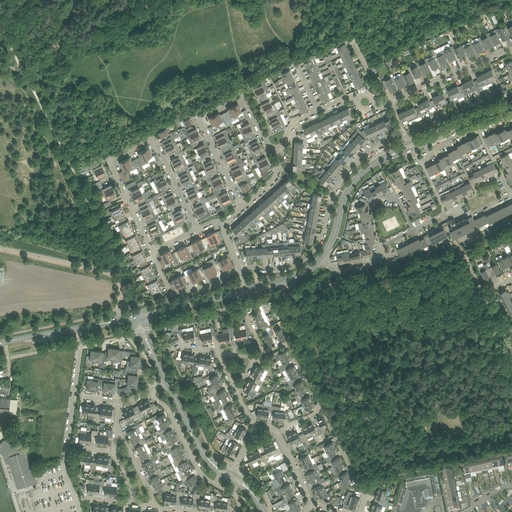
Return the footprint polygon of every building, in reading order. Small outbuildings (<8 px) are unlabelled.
[(511,35),(511,25),(507,28),(506,25),(503,26),(505,29),(507,32),(509,31),(511,36),(511,35)] [(509,37),(507,32),(505,29),(503,26),(495,30),(496,33),(498,36),(500,35),(503,40),(509,37)] [(500,41),(498,36),(496,33),(490,36),(489,33),(486,34),(488,37),(489,40),(490,40),(492,39),(494,44),(501,41),(500,41)] [(492,45),(490,40),(489,40),(488,37),(482,40),(480,37),(478,38),(479,41),(481,44),(483,43),(486,48),(492,45)] [(472,41),(469,42),(471,45),(472,48),(475,47),(477,52),(480,51),(483,49),(481,44),(479,41),(473,44),(472,41)] [(337,47),(340,52),(347,48),(345,43),(337,47)] [(465,54),(464,52),(460,46),(454,49),(453,45),(450,47),(452,50),(454,53),(456,52),(458,57),(465,54)] [(475,53),(472,48),(471,45),(464,48),(463,45),(461,46),(460,46),(464,52),(466,51),(468,56),(472,55),(475,53)] [(456,58),(454,53),(452,50),(450,47),(444,50),(444,49),(441,50),(445,57),(447,56),(450,61),(456,58)] [(350,53),(347,48),(340,52),(342,57),(350,53)] [(447,61),(445,57),(441,50),(435,53),(436,54),(433,55),(435,58),(436,61),(439,60),(441,65),(447,62),(447,61)] [(352,58),(350,53),(342,57),(344,62),(352,58)] [(306,67),(314,64),(317,62),(314,55),(307,59),(308,60),(304,62),(306,67)] [(354,63),(352,58),(344,62),(341,63),(344,68),(347,66),(354,63)] [(439,66),(436,61),(435,58),(428,61),(427,58),(425,59),(426,62),(428,65),(430,64),(432,69),(439,66)] [(511,66),(511,60),(507,62),(506,60),(503,61),(504,63),(506,63),(507,66),(503,68),(504,70),(508,68),(511,66)] [(430,70),(428,65),(426,62),(420,65),(418,62),(416,63),(417,66),(419,69),(422,68),(424,73),(430,70)] [(316,69),(319,68),(317,63),(314,64),(306,67),(309,72),(316,69)] [(356,68),(354,63),(347,66),(349,71),(356,68)] [(292,74),(290,69),(288,70),(287,66),(280,69),(281,71),(279,72),(282,78),(284,77),(284,78),(292,74)] [(422,74),(419,69),(417,66),(411,69),(410,66),(407,67),(410,72),(411,73),(413,72),(415,77),(422,74)] [(319,74),(321,72),(319,68),(316,69),(309,72),(311,77),(319,74)] [(359,73),(356,68),(349,71),(346,73),(348,78),(351,76),(359,73)] [(492,69),(487,72),(490,79),(491,79),(495,77),(492,69)] [(414,81),(411,73),(410,72),(404,75),(402,72),(400,73),(401,76),(403,80),(405,79),(408,84),(414,81)] [(492,82),(491,79),(490,79),(487,72),(482,74),(487,85),(492,82)] [(361,78),(359,73),(351,76),(353,81),(361,78)] [(405,85),(403,80),(401,76),(400,73),(391,77),(393,80),(394,84),(397,83),(399,88),(405,85)] [(287,83),(294,79),(292,74),(284,78),(284,77),(282,78),(281,78),(282,80),(285,79),(287,83)] [(321,79),(319,74),(311,77),(313,82),(321,79)] [(479,76),(477,77),(480,84),(478,85),(479,88),(481,92),(484,98),(486,101),(487,100),(493,98),(491,94),(487,97),(487,96),(484,90),(482,86),(487,85),(482,74),(481,75),(481,74),(479,74),(479,75),(479,76)] [(325,77),(321,79),(313,82),(316,87),(327,82),(325,77)] [(397,89),(394,84),(393,80),(391,77),(382,81),(386,88),(388,87),(391,92),(397,89)] [(256,93),(267,87),(268,87),(265,83),(267,82),(266,78),(257,82),(259,85),(254,88),(256,93)] [(363,83),(361,78),(353,81),(356,86),(363,83)] [(469,80),(467,81),(471,89),(472,92),(477,89),(477,90),(481,100),(482,99),(484,102),(486,101),(484,98),(481,92),(479,88),(477,89),(474,81),(472,79),(471,78),(469,79),(469,80)] [(297,84),(294,79),(287,83),(289,87),(289,88),(297,84)] [(318,92),(329,87),(332,85),(329,81),(327,82),(316,87),(318,92)] [(463,86),(461,87),(464,92),(465,91),(468,93),(472,92),(471,89),(467,81),(466,81),(464,81),(464,82),(462,83),(463,86)] [(299,89),(297,84),(289,88),(289,87),(286,88),(286,90),(285,90),(287,94),(291,92),(299,89)] [(465,95),(461,87),(459,88),(458,86),(457,86),(456,85),(454,86),(454,87),(453,88),(456,96),(458,99),(465,95)] [(268,97),(266,94),(269,92),(267,87),(256,93),(259,97),(264,95),(265,98),(268,97)] [(331,92),(329,87),(318,92),(320,97),(328,93),(331,92)] [(456,96),(453,88),(452,88),(451,88),(450,88),(449,90),(448,90),(451,98),(453,97),(455,100),(458,99),(456,96)] [(301,94),(299,89),(291,92),(293,96),(293,97),(294,97),(301,94)] [(330,98),(328,93),(320,97),(323,102),(330,98)] [(443,93),(438,95),(442,102),(443,106),(447,104),(446,100),(447,100),(443,93)] [(303,99),(301,94),(294,97),(293,97),(290,98),(291,100),(294,98),(296,102),(303,99)] [(442,102),(438,95),(433,97),(436,105),(439,104),(441,107),(443,106),(442,102)] [(272,105),(268,97),(265,98),(267,101),(262,104),(264,108),(272,105)] [(306,104),(303,99),(296,102),(298,106),(298,107),(306,104)] [(429,108),(432,107),(431,104),(428,99),(423,102),(428,112),(430,111),(429,108)] [(428,112),(423,102),(418,104),(421,109),(420,110),(419,109),(419,111),(419,112),(421,116),(428,112)] [(278,111),(275,103),(272,105),(264,108),(266,113),(271,111),(273,114),(275,113),(278,111)] [(238,104),(233,106),(236,114),(242,112),(238,104)] [(308,109),(306,104),(298,107),(298,106),(295,108),(296,110),(299,108),(301,112),(308,109)] [(233,106),(227,109),(231,117),(230,117),(232,121),(238,118),(236,114),(233,106)] [(419,112),(417,113),(414,106),(409,109),(412,116),(413,116),(415,119),(421,116),(419,112)] [(348,108),(343,110),(347,118),(346,118),(347,121),(349,120),(348,117),(352,115),(348,108)] [(408,118),(410,121),(415,119),(413,116),(412,116),(409,109),(404,111),(407,119),(408,118)] [(272,124),(282,119),(280,115),(282,114),(280,110),(279,111),(273,114),(274,117),(269,119),(272,124)] [(347,118),(343,110),(338,113),(342,120),(346,118),(347,118)] [(404,111),(399,113),(402,121),(406,119),(408,122),(410,121),(408,118),(407,119),(404,111)] [(217,123),(219,126),(225,123),(227,126),(230,124),(227,119),(224,120),(223,121),(219,113),(214,116),(217,123)] [(338,113),(334,115),(337,122),(336,123),(338,126),(339,125),(338,122),(342,120),(338,113)] [(332,125),(336,123),(337,122),(334,115),(329,117),(332,125)] [(193,122),(190,116),(183,120),(185,126),(193,122)] [(217,123),(214,116),(208,118),(212,126),(217,123)] [(332,125),(329,117),(324,120),(327,127),(326,128),(328,131),(330,130),(328,127),(332,125)] [(393,125),(390,118),(385,120),(388,128),(393,125)] [(286,127),(284,123),(282,119),(272,124),(274,129),(277,128),(278,131),(286,127)] [(327,127),(324,120),(319,122),(324,132),(328,131),(326,128),(327,127)] [(388,128),(385,120),(380,122),(383,130),(388,128)] [(244,125),(242,122),(240,123),(241,127),(239,128),(241,133),(251,128),(249,123),(244,125)] [(324,133),(324,132),(319,122),(314,124),(318,132),(317,132),(318,135),(320,134),(320,135),(324,133)] [(378,132),(375,125),(374,122),(369,125),(370,127),(374,135),(378,132)] [(383,130),(380,122),(375,125),(378,132),(383,130)] [(318,132),(314,124),(309,126),(313,134),(317,132),(318,132)] [(304,138),(306,140),(314,136),(313,134),(309,126),(304,129),(305,132),(300,134),(302,136),(302,137),(304,138)] [(158,132),(161,138),(169,134),(168,133),(171,132),(168,127),(158,132)] [(199,133),(196,128),(193,130),(191,127),(186,129),(183,131),(185,134),(187,138),(188,138),(191,137),(199,133)] [(374,135),(370,127),(365,129),(368,137),(374,135)] [(249,135),(254,132),(251,128),(241,133),(245,141),(251,139),(249,135)] [(365,139),(364,138),(366,136),(359,128),(356,129),(357,131),(360,133),(355,138),(362,144),(365,139)] [(500,129),(505,139),(510,137),(506,130),(506,129),(504,129),(503,128),(500,129)] [(505,139),(500,129),(497,131),(498,133),(496,133),(500,141),(505,139)] [(219,143),(229,138),(225,130),(220,133),(221,136),(216,138),(219,143)] [(500,141),(496,133),(496,134),(495,132),(493,133),(493,131),(490,133),(494,142),(496,145),(500,142),(500,141)] [(201,138),(199,133),(191,137),(188,138),(190,143),(192,146),(195,145),(198,143),(196,140),(201,138)] [(494,142),(490,133),(486,134),(487,136),(483,138),(489,148),(496,145),(494,142)] [(471,137),(476,146),(483,143),(479,135),(475,137),(474,135),(471,137)] [(476,146),(471,137),(468,138),(469,140),(467,141),(471,149),(476,146)] [(233,146),(229,138),(219,143),(221,148),(226,145),(227,149),(233,146)] [(358,148),(362,144),(355,138),(353,141),(352,142),(358,148)] [(252,142),(251,139),(244,142),(246,145),(247,145),(249,149),(252,148),(260,145),(257,140),(252,142)] [(355,152),(358,148),(352,142),(353,141),(350,139),(349,141),(351,143),(348,146),(355,152)] [(166,149),(176,144),(175,141),(174,140),(172,141),(172,140),(164,144),(166,149)] [(471,149),(467,141),(465,141),(465,140),(462,141),(466,151),(468,153),(472,151),(471,149)] [(458,147),(462,154),(466,151),(462,141),(458,143),(459,145),(457,145),(458,147)] [(177,143),(176,144),(166,149),(168,154),(173,151),(175,154),(182,151),(181,148),(180,148),(177,143)] [(199,146),(198,143),(195,145),(199,153),(206,149),(204,144),(199,146)] [(355,152),(348,146),(346,144),(343,147),(345,150),(351,156),(355,152)] [(234,155),(237,154),(235,149),(236,149),(234,145),(233,146),(227,149),(229,152),(224,154),(226,159),(234,155)] [(262,149),(260,145),(252,148),(249,149),(254,158),(256,157),(259,155),(257,152),(262,149)] [(458,147),(457,148),(456,146),(453,148),(458,158),(462,155),(462,154),(458,147)] [(348,160),(351,156),(345,150),(343,147),(342,149),(344,151),(341,155),(348,160)] [(149,148),(143,151),(147,159),(147,158),(153,156),(149,148)] [(458,158),(453,148),(450,149),(450,151),(449,152),(449,153),(453,160),(458,158)] [(209,154),(206,149),(199,153),(196,154),(199,162),(203,160),(205,159),(204,156),(209,154)] [(149,162),(149,161),(147,158),(147,159),(143,151),(138,153),(140,157),(136,159),(141,169),(142,171),(145,170),(144,168),(142,165),(149,162)] [(174,165),(185,159),(183,155),(184,154),(182,151),(175,154),(176,157),(172,160),(174,165)] [(348,160),(341,155),(339,152),(336,156),(338,158),(338,159),(344,164),(348,160)] [(444,154),(449,164),(454,162),(453,160),(449,153),(448,154),(447,153),(444,154)] [(501,163),(511,158),(509,153),(505,155),(501,157),(502,160),(500,161),(501,163)] [(239,158),(237,154),(234,155),(226,159),(229,164),(234,161),(235,164),(238,163),(242,161),(241,158),(239,158)] [(441,160),(444,166),(449,164),(444,154),(441,156),(442,157),(440,158),(440,160),(441,160)] [(261,159),(259,155),(256,157),(254,158),(252,158),(254,162),(255,162),(257,167),(258,166),(268,161),(265,157),(261,159)] [(340,168),(344,164),(338,159),(338,158),(336,156),(334,157),(337,159),(334,163),(340,168)] [(141,169),(136,159),(132,161),(130,157),(125,160),(130,170),(130,171),(137,168),(138,170),(141,169)] [(506,167),(511,163),(511,159),(511,158),(501,163),(502,165),(504,164),(506,167)] [(187,164),(185,159),(174,165),(176,169),(181,167),(183,170),(188,167),(186,164),(187,164)] [(207,162),(205,159),(203,160),(204,164),(203,164),(203,165),(204,168),(205,169),(214,165),(212,160),(207,162)] [(441,160),(440,160),(439,161),(438,159),(435,161),(440,170),(445,168),(444,166),(441,160)] [(130,170),(125,160),(119,163),(123,170),(124,170),(125,173),(130,170)] [(244,170),(245,169),(243,166),(246,164),(244,160),(242,161),(238,163),(235,164),(237,167),(232,170),(234,175),(244,170)] [(104,170),(101,164),(98,166),(95,161),(84,167),(87,171),(91,169),(93,175),(96,173),(104,170)] [(270,166),(268,161),(258,166),(261,173),(263,179),(269,173),(267,168),(270,166)] [(431,165),(435,173),(440,170),(435,161),(432,162),(433,164),(431,165)] [(337,172),(340,168),(334,163),(331,166),(331,167),(337,172)] [(497,171),(493,163),(488,165),(493,175),(494,174),(493,172),(497,171)] [(333,176),(337,172),(331,167),(331,166),(329,164),(327,166),(330,168),(327,171),(333,176)] [(430,175),(435,173),(431,165),(429,166),(428,164),(425,166),(430,175)] [(210,176),(213,175),(211,172),(216,169),(214,165),(206,168),(205,169),(204,170),(206,174),(203,176),(204,179),(207,178),(210,176)] [(493,175),(488,165),(483,168),(487,175),(490,174),(491,176),(493,175)] [(182,180),(192,175),(188,167),(183,170),(184,173),(179,176),(182,180)] [(394,177),(402,173),(398,167),(394,169),(395,170),(389,173),(390,175),(392,174),(394,177)] [(487,175),(483,168),(478,170),(483,180),(485,179),(484,177),(487,175)] [(107,175),(104,170),(96,173),(99,179),(107,175)] [(248,174),(246,175),(244,170),(234,175),(236,179),(241,177),(243,180),(247,178),(249,177),(248,174)] [(483,180),(478,170),(473,172),(477,180),(480,179),(481,181),(483,180)] [(330,181),(333,176),(327,171),(324,174),(323,175),(330,181)] [(159,185),(166,181),(164,176),(162,177),(159,172),(153,175),(155,180),(153,181),(156,186),(159,185)] [(326,185),(330,181),(323,175),(324,174),(322,172),(320,174),(317,177),(326,185)] [(477,180),(473,172),(468,175),(473,185),(475,184),(474,182),(477,180)] [(394,183),(404,178),(402,173),(394,177),(395,180),(393,181),(394,183)] [(193,185),(196,183),(192,175),(182,180),(182,181),(181,182),(183,185),(184,184),(184,185),(189,183),(190,186),(193,185)] [(214,178),(213,175),(210,176),(207,178),(209,181),(210,181),(212,185),(222,181),(219,176),(214,178)] [(250,180),(254,178),(256,178),(254,175),(253,176),(249,177),(247,178),(243,180),(245,183),(240,186),(242,191),(253,186),(250,180)] [(406,183),(404,178),(394,183),(395,185),(397,184),(398,187),(406,183)] [(292,192),(297,187),(289,179),(285,182),(291,188),(290,189),(292,192)] [(169,186),(166,181),(156,186),(158,191),(161,190),(169,186)] [(224,185),(222,181),(212,185),(214,190),(212,191),(214,194),(218,192),(221,191),(219,188),(224,185)] [(291,188),(285,182),(281,186),(286,192),(286,193),(288,195),(290,194),(287,191),(290,189),(291,188)] [(390,192),(385,182),(380,185),(384,192),(387,191),(388,193),(390,192)] [(411,186),(409,182),(406,183),(398,187),(399,188),(401,187),(403,191),(411,186)] [(464,182),(459,184),(459,185),(464,195),(467,193),(468,195),(470,194),(465,185),(464,182)] [(474,190),(470,182),(465,185),(470,194),(472,194),(471,192),(474,190)] [(189,196),(197,193),(197,192),(200,191),(196,183),(190,186),(192,189),(187,191),(189,196)] [(114,190),(111,184),(102,189),(102,191),(103,195),(114,190)] [(384,192),(380,185),(375,187),(380,197),(382,196),(381,194),(384,192)] [(455,189),(460,199),(462,198),(461,196),(464,195),(459,185),(454,187),(455,189)] [(286,192),(281,186),(277,189),(282,196),(283,196),(286,193),(286,192)] [(403,196),(413,191),(411,186),(403,191),(404,194),(402,195),(403,196)] [(134,197),(142,193),(139,187),(131,191),(134,197)] [(371,189),(370,187),(363,190),(365,195),(362,196),(367,198),(372,196),(373,198),(375,197),(371,189)] [(380,197),(375,187),(371,189),(375,197),(378,196),(379,198),(380,197)] [(282,196),(277,189),(273,193),(278,199),(278,200),(280,202),(281,201),(282,202),(285,199),(283,196),(282,196)] [(455,189),(450,192),(454,200),(457,198),(458,200),(460,199),(455,189)] [(116,195),(114,190),(103,195),(105,198),(107,200),(116,195)] [(145,191),(142,193),(134,197),(137,202),(144,198),(146,203),(149,201),(152,200),(151,197),(148,198),(145,191)] [(222,194),(221,191),(218,192),(214,194),(216,197),(219,201),(229,196),(227,192),(222,194)] [(408,200),(416,196),(413,191),(403,196),(404,198),(406,197),(408,200)] [(454,200),(450,192),(446,194),(451,204),(452,203),(451,201),(454,200)] [(201,200),(197,193),(189,196),(192,201),(196,199),(198,202),(201,200)] [(278,200),(278,199),(273,193),(269,197),(274,203),(277,206),(280,203),(282,205),(284,204),(282,202),(281,201),(280,202),(278,200)] [(164,194),(161,196),(165,204),(175,199),(173,194),(165,198),(164,194)] [(451,204),(446,194),(441,197),(445,205),(448,203),(449,205),(451,204)] [(232,201),(229,196),(219,201),(223,209),(228,207),(227,203),(232,201)] [(418,201),(416,196),(408,200),(409,203),(407,204),(408,206),(416,202),(418,201)] [(274,203),(269,197),(265,200),(270,207),(272,210),(273,208),(271,206),(274,203)] [(319,205),(320,200),(312,198),(312,197),(309,197),(309,199),(312,199),(311,204),(319,205)] [(207,207),(205,202),(208,201),(206,198),(201,200),(198,202),(200,205),(195,207),(197,212),(207,207)] [(177,203),(175,199),(165,204),(167,208),(170,207),(171,210),(174,209),(173,206),(177,203)] [(270,207),(265,200),(261,204),(269,213),(272,210),(270,207)] [(153,209),(151,205),(149,201),(146,203),(144,204),(145,207),(141,210),(140,210),(143,214),(150,211),(153,209)] [(409,212),(418,207),(416,202),(408,206),(410,209),(408,210),(409,212)] [(121,208),(120,206),(119,207),(118,204),(111,207),(112,210),(110,211),(112,216),(123,210),(122,208),(121,208)] [(269,213),(261,204),(257,208),(262,214),(261,214),(264,217),(265,216),(266,216),(269,213)] [(356,205),(357,210),(358,212),(360,212),(369,210),(368,208),(366,208),(365,205),(361,206),(361,204),(356,205)] [(509,213),(505,206),(504,207),(503,205),(500,207),(504,216),(509,213)] [(206,218),(211,215),(207,207),(197,212),(197,213),(198,217),(199,216),(199,217),(204,214),(206,218)] [(317,216),(318,210),(310,209),(310,208),(307,207),(307,209),(310,210),(309,214),(317,216)] [(413,216),(421,212),(418,207),(409,212),(409,214),(411,213),(413,216)] [(504,216),(500,207),(497,208),(497,210),(496,211),(499,218),(504,216)] [(262,214),(257,208),(253,211),(258,217),(261,214),(262,214)] [(155,214),(154,211),(153,209),(150,211),(143,214),(145,219),(150,217),(151,220),(154,219),(158,217),(159,216),(157,213),(155,214)] [(181,210),(180,210),(176,212),(174,209),(171,210),(168,212),(169,215),(170,215),(173,219),(183,215),(182,214),(183,213),(181,210)] [(124,213),(123,210),(112,216),(115,220),(116,220),(117,222),(126,218),(124,216),(124,213)] [(499,218),(496,211),(494,212),(493,210),(490,212),(495,221),(499,218)] [(262,221),(258,217),(253,211),(249,215),(254,221),(253,222),(256,224),(257,223),(258,224),(262,221)] [(495,221),(490,212),(487,213),(488,215),(486,215),(489,221),(490,223),(495,221)] [(484,224),(489,221),(486,215),(485,214),(483,215),(483,213),(480,215),(484,224)] [(184,215),(183,215),(173,219),(175,224),(173,225),(175,228),(182,225),(180,222),(185,219),(186,218),(184,215)] [(254,221),(249,215),(245,218),(250,225),(253,228),(257,225),(258,227),(259,225),(257,223),(256,224),(253,222),(254,221)] [(484,224),(480,215),(477,216),(477,218),(475,219),(478,225),(479,226),(484,224)] [(459,234),(474,227),(478,225),(475,219),(474,220),(472,216),(457,224),(456,225),(453,220),(450,222),(451,222),(453,226),(450,228),(451,230),(454,237),(455,237),(459,234)] [(131,225),(130,222),(129,223),(128,220),(127,221),(126,218),(117,222),(118,224),(120,223),(120,224),(118,225),(120,230),(131,225)] [(250,225),(245,218),(241,222),(246,228),(245,229),(248,231),(249,230),(247,227),(250,225)] [(315,227),(316,221),(308,220),(308,219),(305,218),(305,220),(308,221),(307,225),(315,227)] [(161,225),(158,221),(156,222),(154,219),(151,220),(153,223),(148,225),(150,230),(161,225)] [(374,225),(374,223),(372,224),(371,220),(362,222),(359,223),(360,228),(374,225)] [(246,228),(241,222),(237,226),(242,232),(243,231),(245,229),(246,228)] [(134,233),(133,230),(132,228),(132,227),(131,225),(120,230),(123,235),(126,233),(127,236),(134,233)] [(165,233),(164,230),(163,230),(161,225),(150,230),(153,235),(155,234),(158,233),(159,236),(162,235),(165,233)] [(365,233),(373,231),(373,227),(375,227),(374,225),(360,228),(361,233),(365,233)] [(242,232),(237,226),(232,229),(238,235),(240,233),(242,235),(239,237),(239,238),(240,237),(242,242),(249,239),(244,234),(245,234),(243,231),(242,232)] [(421,239),(420,240),(423,246),(422,246),(423,247),(433,242),(438,240),(439,243),(444,241),(442,238),(448,235),(443,226),(440,228),(441,229),(437,231),(436,229),(430,232),(431,234),(429,235),(428,236),(427,234),(421,237),(421,239)] [(313,237),(314,232),(306,230),(306,229),(303,229),(303,231),(306,231),(305,236),(313,237)] [(213,232),(211,233),(215,242),(220,240),(219,239),(222,237),(219,231),(216,232),(216,231),(214,232),(213,232)] [(127,239),(125,240),(128,245),(138,239),(137,237),(136,237),(135,235),(134,233),(127,236),(129,238),(127,239)] [(215,242),(211,233),(208,235),(206,236),(206,237),(204,238),(207,244),(210,243),(210,245),(215,242)] [(418,248),(422,246),(423,246),(420,240),(419,238),(417,239),(416,237),(413,239),(418,248)] [(207,244),(204,238),(201,239),(199,239),(196,240),(200,249),(205,247),(204,246),(207,244)] [(140,248),(139,245),(140,245),(139,242),(140,242),(138,239),(128,245),(130,249),(132,248),(133,251),(140,248)] [(413,239),(410,241),(411,242),(409,243),(413,250),(418,248),(413,239)] [(192,252),(195,250),(195,252),(200,249),(196,240),(193,242),(191,243),(192,244),(189,245),(192,252)] [(368,250),(371,250),(371,248),(375,247),(374,244),(376,243),(376,241),(367,243),(365,244),(366,251),(368,250)] [(408,253),(413,250),(409,243),(407,244),(407,242),(404,244),(408,253)] [(403,255),(408,253),(404,244),(400,245),(401,247),(398,249),(399,252),(401,251),(403,255)] [(192,252),(189,245),(186,246),(184,247),(184,246),(181,247),(185,257),(190,254),(190,253),(192,252)] [(306,247),(303,245),(294,245),(295,254),(296,254),(296,255),(299,254),(299,253),(301,253),(300,250),(306,250),(306,247)] [(185,257),(181,247),(178,249),(177,250),(177,251),(174,252),(177,259),(180,257),(181,259),(185,257)] [(145,255),(143,252),(142,252),(141,250),(140,248),(133,251),(135,254),(132,255),(134,260),(145,255)] [(177,259),(174,252),(172,254),(170,250),(168,251),(168,250),(165,252),(169,261),(174,258),(176,263),(179,262),(177,259)] [(169,261),(165,252),(162,253),(162,254),(160,255),(162,258),(158,260),(162,267),(166,265),(165,263),(169,261)] [(230,261),(232,259),(229,253),(226,254),(227,256),(223,259),(227,268),(230,266),(232,265),(230,261)] [(346,262),(344,253),(336,255),(338,263),(346,262)] [(145,258),(146,257),(145,255),(134,260),(136,265),(138,264),(139,265),(137,265),(138,267),(141,266),(147,262),(146,260),(145,258)] [(511,263),(508,255),(503,258),(507,266),(511,263)] [(227,268),(223,259),(221,256),(218,258),(217,259),(217,260),(215,261),(216,263),(219,270),(222,269),(224,268),(224,269),(227,268)] [(507,266),(503,258),(498,260),(502,269),(507,266)] [(153,269),(151,266),(151,267),(149,265),(148,265),(147,262),(141,266),(142,268),(140,269),(142,274),(153,269)] [(212,275),(208,266),(207,263),(200,267),(201,269),(201,271),(204,275),(204,277),(207,276),(209,276),(210,276),(212,275)] [(217,271),(219,270),(216,263),(213,265),(213,263),(208,266),(212,275),(215,273),(217,272),(217,271)] [(501,271),(498,267),(497,263),(491,266),(489,268),(491,273),(494,271),(495,274),(501,271)] [(489,274),(491,273),(489,268),(487,264),(479,268),(485,279),(490,276),(489,274)] [(155,277),(154,274),(153,272),(154,272),(153,269),(142,274),(144,279),(148,277),(149,280),(155,277)] [(204,275),(201,271),(201,269),(198,270),(197,269),(192,271),(197,280),(200,279),(199,278),(201,277),(204,275)] [(197,280),(192,271),(188,273),(188,275),(186,276),(188,281),(189,283),(192,281),(192,282),(194,281),(197,280)] [(188,281),(185,274),(182,276),(182,274),(177,277),(181,286),(184,284),(186,283),(186,282),(188,281)] [(160,284),(159,281),(158,282),(157,279),(155,277),(149,280),(150,282),(147,284),(149,289),(160,284)] [(181,286),(177,277),(172,279),(173,280),(170,282),(171,283),(170,283),(173,289),(176,287),(176,288),(178,287),(181,286)] [(160,287),(161,286),(160,284),(149,289),(151,294),(155,292),(156,295),(162,292),(161,289),(160,287)] [(501,298),(510,294),(509,291),(507,292),(506,289),(499,293),(501,298)] [(504,303),(511,299),(510,297),(511,296),(510,294),(501,298),(504,303)] [(263,317),(260,312),(261,311),(259,307),(253,309),(256,314),(252,315),(255,321),(263,317)] [(263,317),(255,321),(258,326),(261,325),(263,329),(266,328),(268,327),(269,326),(267,322),(268,321),(268,320),(266,315),(263,317)] [(245,320),(246,321),(244,322),(245,328),(240,329),(242,339),(247,338),(246,333),(251,332),(252,333),(245,320)] [(285,330),(283,326),(282,324),(279,325),(281,328),(275,331),(279,340),(285,337),(283,332),(285,330)] [(193,330),(188,331),(190,341),(195,339),(194,333),(197,332),(196,330),(196,326),(192,326),(193,330)] [(212,334),(215,333),(214,331),(213,327),(210,328),(211,331),(206,332),(208,342),(213,341),(212,334)] [(242,339),(240,329),(235,331),(234,327),(231,328),(232,334),(235,333),(237,340),(242,339)] [(229,335),(232,334),(231,328),(223,330),(223,333),(225,343),(231,342),(229,335)] [(190,341),(188,331),(183,332),(182,329),(179,329),(180,336),(183,335),(185,342),(190,341)] [(169,332),(165,334),(171,344),(179,340),(174,330),(169,332)] [(208,342),(206,332),(200,333),(200,330),(196,330),(197,332),(198,337),(201,336),(202,343),(208,342)] [(270,337),(273,335),(270,330),(267,331),(268,334),(263,336),(267,345),(273,342),(270,337)] [(225,343),(223,333),(218,334),(217,331),(214,331),(215,333),(215,338),(218,337),(220,344),(225,343)] [(108,361),(108,357),(110,357),(110,360),(113,360),(113,358),(115,348),(109,348),(108,356),(105,356),(105,357),(104,361),(108,361)] [(121,361),(122,355),(119,355),(120,349),(115,348),(113,358),(113,360),(113,361),(117,362),(119,361),(121,361)] [(96,360),(97,351),(91,350),(90,359),(87,359),(87,363),(90,363),(90,359),(96,360)] [(134,356),(135,352),(123,350),(122,355),(126,356),(126,355),(131,356),(131,361),(140,362),(140,356),(134,356)] [(273,353),(275,356),(277,360),(280,359),(289,354),(286,350),(280,353),(279,350),(273,353)] [(96,360),(96,362),(100,363),(100,366),(103,367),(104,361),(105,357),(102,357),(102,352),(97,351),(96,360)] [(187,363),(189,353),(184,352),(182,359),(174,358),(178,367),(181,368),(182,362),(187,363)] [(195,354),(189,353),(187,363),(193,364),(192,370),(195,370),(196,362),(193,361),(195,354)] [(291,359),(289,354),(280,359),(282,364),(279,365),(281,368),(286,365),(285,363),(291,359)] [(204,366),(206,356),(200,355),(199,362),(196,362),(195,370),(198,371),(199,365),(204,366)] [(211,357),(206,356),(204,366),(209,367),(209,370),(212,371),(213,364),(210,364),(211,357)] [(139,367),(140,362),(131,361),(128,360),(127,366),(126,366),(126,370),(132,370),(133,371),(133,367),(139,367)] [(265,369),(267,370),(268,371),(269,368),(268,368),(265,366),(264,365),(262,368),(256,365),(253,370),(262,374),(264,371),(265,369)] [(288,368),(286,365),(281,368),(282,371),(285,370),(288,374),(297,370),(294,365),(288,368)] [(132,370),(126,370),(125,370),(124,373),(129,374),(128,379),(137,381),(138,375),(131,374),(132,370)] [(260,379),(262,374),(253,370),(251,374),(257,378),(256,380),(261,383),(263,380),(260,379)] [(299,375),(297,370),(288,374),(290,379),(287,381),(288,384),(294,381),(293,378),(299,375)] [(210,375),(205,377),(204,377),(206,380),(209,379),(211,383),(220,379),(218,374),(211,377),(210,375)] [(92,389),(93,380),(88,379),(88,375),(84,375),(83,382),(87,382),(86,389),(92,389)] [(115,387),(118,387),(119,382),(119,380),(119,378),(115,378),(115,380),(110,380),(109,392),(114,392),(115,387)] [(93,380),(92,389),(97,390),(98,385),(101,385),(102,379),(99,379),(99,381),(93,380)] [(109,392),(110,380),(102,379),(101,385),(104,385),(103,391),(109,392)] [(137,386),(137,381),(128,379),(127,386),(122,388),(121,388),(120,392),(123,393),(130,389),(130,385),(137,386)] [(222,384),(220,379),(211,383),(212,386),(209,387),(208,388),(209,390),(207,391),(209,394),(217,390),(216,387),(222,384)] [(260,386),(261,383),(256,380),(254,383),(248,379),(246,384),(255,389),(257,384),(260,386)] [(294,381),(288,384),(290,386),(293,385),(295,390),(304,385),(302,380),(295,383),(294,381)] [(8,394),(10,386),(0,383),(0,389),(0,390),(0,396),(6,397),(7,394),(8,394)] [(255,395),(254,395),(256,390),(254,389),(255,389),(246,384),(243,389),(249,393),(248,395),(254,398),(255,395)] [(300,393),(307,390),(304,385),(295,390),(293,391),(297,399),(302,396),(300,393)] [(219,392),(217,390),(209,394),(210,396),(212,395),(215,400),(218,398),(227,394),(225,389),(219,392)] [(224,402),(230,399),(230,398),(231,398),(229,394),(228,394),(227,394),(218,398),(215,400),(218,405),(214,406),(216,409),(225,404),(224,402)] [(303,399),(302,396),(297,399),(296,399),(298,402),(301,400),(303,405),(312,401),(309,396),(303,399)] [(11,398),(0,397),(0,421),(6,428),(6,423),(13,423),(13,414),(17,414),(18,399),(11,399),(11,398)] [(148,399),(143,402),(147,410),(150,409),(152,412),(157,410),(154,404),(151,405),(148,399)] [(314,406),(312,401),(303,405),(305,410),(302,411),(304,414),(309,412),(308,409),(314,406)] [(147,410),(143,402),(138,404),(141,410),(138,412),(141,417),(144,416),(142,413),(147,410)] [(256,403),(255,409),(258,409),(257,416),(262,417),(264,405),(259,404),(259,403),(256,403)] [(88,415),(90,405),(84,404),(83,411),(80,411),(79,417),(83,417),(83,416),(85,416),(85,414),(88,415)] [(226,407),(225,404),(216,409),(217,412),(220,410),(223,409),(226,413),(235,409),(232,404),(226,407)] [(269,411),(271,412),(272,405),(264,404),(264,405),(262,417),(267,418),(269,411)] [(88,415),(88,418),(94,419),(93,419),(97,419),(97,413),(94,413),(95,406),(90,405),(88,415)] [(280,410),(281,407),(272,405),(271,412),(274,412),(273,419),(278,420),(280,410)] [(105,419),(106,417),(107,407),(101,406),(100,413),(97,413),(97,419),(100,420),(100,419),(105,419)] [(114,415),(111,415),(112,408),(107,407),(106,417),(111,418),(111,421),(114,422),(114,415)] [(133,407),(127,409),(132,418),(137,416),(138,419),(141,417),(138,412),(136,413),(133,407)] [(132,418),(127,409),(122,412),(126,418),(123,419),(126,425),(133,421),(132,418)] [(228,418),(225,420),(227,422),(232,419),(231,417),(237,414),(237,413),(238,413),(236,409),(235,409),(226,413),(228,418)] [(288,414),(288,411),(280,410),(278,420),(279,420),(279,421),(283,422),(283,421),(284,421),(285,414),(288,414)] [(157,415),(152,417),(151,417),(152,420),(156,418),(157,421),(158,423),(167,419),(164,414),(158,417),(157,415)] [(327,426),(322,417),(317,420),(320,426),(318,427),(322,437),(325,435),(322,429),(327,426)] [(169,424),(167,419),(158,423),(161,428),(157,430),(159,433),(164,430),(163,427),(169,424)] [(236,421),(235,423),(238,425),(235,430),(244,434),(247,429),(240,426),(242,424),(236,421)] [(322,437),(318,427),(315,429),(312,422),(307,425),(312,436),(313,437),(318,435),(320,438),(322,437)] [(129,438),(138,433),(141,432),(139,427),(141,426),(140,423),(132,427),(133,430),(127,433),(129,438)] [(312,436),(307,425),(302,427),(305,434),(302,435),(307,445),(310,443),(307,438),(312,436)] [(86,430),(81,429),(81,428),(78,428),(77,434),(80,435),(79,442),(85,442),(86,433),(86,430)] [(111,439),(112,433),(112,430),(107,429),(107,430),(106,434),(103,434),(103,435),(102,445),(107,446),(108,438),(111,439)] [(175,434),(172,429),(166,433),(164,430),(159,433),(163,440),(166,439),(175,434)] [(91,436),(94,437),(95,430),(92,430),(92,433),(86,433),(85,442),(90,443),(91,436)] [(102,445),(103,435),(98,434),(98,431),(95,430),(94,437),(97,437),(96,444),(102,445)] [(241,439),(244,434),(235,430),(233,434),(227,432),(226,434),(234,439),(235,436),(241,439)] [(307,445),(302,435),(300,436),(296,430),(292,432),(297,444),(303,442),(304,446),(307,445)] [(297,444),(292,432),(287,435),(290,441),(287,443),(290,448),(297,444)] [(138,440),(140,442),(145,439),(144,437),(141,438),(138,433),(129,438),(132,443),(138,440)] [(177,440),(175,434),(166,439),(167,442),(164,443),(166,448),(172,445),(171,443),(177,440)] [(233,441),(234,439),(226,434),(225,437),(227,438),(224,443),(236,449),(239,444),(233,441)] [(6,455),(17,489),(24,487),(23,486),(25,485),(25,486),(37,482),(34,473),(33,469),(30,470),(24,451),(21,452),(20,450),(21,450),(19,443),(18,443),(12,436),(6,441),(5,439),(0,443),(0,451),(0,453),(4,456),(6,455)] [(144,444),(147,442),(145,439),(140,442),(141,445),(135,448),(137,453),(146,449),(144,444)] [(273,442),(268,444),(273,455),(274,457),(274,456),(279,454),(282,452),(279,447),(276,448),(273,442)] [(325,442),(320,445),(319,445),(320,448),(323,446),(326,451),(335,447),(332,442),(326,445),(325,442)] [(224,443),(221,450),(226,453),(227,451),(234,454),(236,449),(224,443)] [(269,459),(269,457),(273,455),(268,444),(263,447),(266,453),(264,454),(266,460),(269,459)] [(173,454),(182,450),(180,445),(173,448),(172,445),(166,448),(163,450),(164,453),(166,452),(167,451),(168,454),(170,452),(172,455),(173,454)] [(337,452),(335,447),(326,451),(328,456),(325,457),(327,460),(332,457),(331,455),(337,452)] [(148,454),(146,449),(137,453),(140,458),(146,455),(147,458),(153,455),(152,452),(151,452),(148,454)] [(258,449),(253,452),(257,461),(262,458),(264,461),(266,460),(264,454),(261,456),(258,449)] [(185,455),(182,450),(172,455),(171,455),(174,460),(173,461),(174,464),(180,461),(178,458),(185,455)] [(301,463),(310,459),(308,454),(311,453),(309,450),(304,453),(305,455),(299,458),(301,463)] [(252,463),(257,461),(253,452),(248,454),(251,461),(248,462),(251,468),(254,466),(252,463)] [(85,464),(86,454),(81,453),(80,460),(77,460),(76,466),(79,466),(79,463),(85,464)] [(157,462),(155,460),(158,459),(159,458),(156,453),(153,455),(147,458),(149,460),(142,464),(145,469),(157,462)] [(92,455),(86,454),(85,464),(90,464),(90,468),(93,468),(94,462),(91,462),(92,455)] [(102,466),(103,456),(98,455),(97,462),(94,462),(93,468),(96,469),(96,465),(102,466)] [(108,464),(109,458),(109,457),(103,456),(102,466),(101,469),(110,471),(111,464),(108,464)] [(333,460),(332,457),(327,460),(328,463),(331,461),(333,466),(342,462),(340,457),(333,460)] [(311,468),(317,465),(316,462),(312,464),(310,459),(301,463),(303,468),(310,465),(311,468)] [(181,463),(180,461),(174,464),(175,466),(177,466),(179,470),(190,465),(187,460),(181,463)] [(161,470),(157,462),(145,469),(147,474),(154,470),(155,473),(161,470)] [(333,466),(336,471),(333,472),(334,475),(340,472),(338,470),(345,467),(342,462),(333,466)] [(179,471),(178,471),(182,479),(187,476),(186,473),(192,470),(190,465),(181,470),(179,470),(179,471)] [(318,468),(317,465),(311,468),(312,470),(306,473),(309,478),(318,474),(315,469),(318,468)] [(469,468),(463,469),(465,481),(471,480),(470,476),(469,468)] [(274,469),(270,471),(268,472),(270,475),(273,473),(275,478),(284,474),(282,469),(275,472),(274,469)] [(152,484),(161,480),(159,475),(162,473),(161,470),(155,473),(156,476),(150,479),(152,484)] [(334,475),(335,478),(338,476),(341,481),(350,477),(347,472),(341,475),(340,472),(334,475)] [(285,474),(284,474),(275,478),(272,480),(274,484),(272,486),(273,488),(282,484),(280,482),(287,479),(286,478),(287,478),(285,474)] [(319,483),(324,480),(323,477),(320,479),(318,474),(309,478),(311,483),(317,480),(319,483)] [(187,476),(182,479),(183,482),(186,480),(189,485),(193,483),(198,481),(195,476),(189,479),(187,476)] [(346,485),(352,482),(350,477),(341,481),(338,482),(341,487),(340,487),(341,490),(347,487),(346,485)] [(419,511),(420,511),(427,509),(430,501),(433,500),(433,497),(437,496),(433,477),(429,478),(429,477),(425,478),(426,482),(422,483),(421,478),(406,482),(407,486),(406,486),(407,492),(403,491),(395,511),(419,511)] [(316,493),(325,489),(323,484),(330,480),(329,478),(324,480),(319,483),(320,485),(314,488),(316,493)] [(93,493),(95,480),(89,479),(86,479),(85,485),(88,485),(88,492),(87,492),(93,493)] [(100,487),(103,487),(103,481),(100,480),(95,480),(93,493),(99,494),(100,487)] [(163,482),(161,480),(152,484),(155,489),(161,486),(163,488),(168,486),(166,481),(163,482)] [(110,495),(111,486),(112,483),(106,482),(106,481),(103,481),(103,487),(105,487),(104,495),(110,495)] [(117,489),(120,489),(120,483),(117,483),(117,486),(111,486),(110,495),(116,496),(117,489)] [(282,484),(273,488),(274,491),(276,490),(279,495),(283,493),(292,489),(291,488),(292,488),(290,484),(289,484),(283,487),(282,484)] [(171,494),(169,503),(175,504),(176,497),(179,497),(180,491),(180,490),(178,486),(175,488),(177,491),(176,494),(172,494),(171,494)] [(388,490),(391,491),(392,488),(386,486),(385,489),(379,487),(377,492),(386,495),(388,490)] [(282,499),(272,504),(273,507),(283,502),(289,499),(288,497),(294,494),(292,489),(283,493),(285,498),(282,499)] [(332,495),(330,492),(327,494),(325,489),(316,493),(318,498),(325,495),(326,498),(332,495)] [(196,500),(197,493),(197,491),(194,490),(193,497),(188,496),(186,506),(192,506),(193,499),(196,500)] [(186,506),(188,496),(182,495),(183,492),(180,491),(179,497),(182,498),(181,505),(186,506)] [(348,491),(347,495),(346,495),(345,499),(358,503),(360,498),(353,496),(354,493),(348,491)] [(210,502),(213,502),(214,494),(214,493),(211,492),(210,499),(205,498),(204,508),(209,509),(210,502)] [(385,500),(386,495),(377,492),(375,497),(382,499),(381,502),(387,504),(388,501),(385,500)] [(204,508),(205,498),(199,497),(200,494),(197,493),(196,500),(199,500),(198,507),(204,508)] [(221,510),(222,501),(222,498),(217,497),(217,496),(216,496),(216,494),(214,494),(213,502),(216,502),(215,510),(221,510)] [(227,501),(222,501),(221,510),(226,511),(227,504),(230,504),(231,498),(228,498),(227,501)] [(283,502),(278,505),(280,509),(286,506),(288,509),(299,503),(296,499),(290,502),(289,499),(283,502)] [(357,508),(358,503),(345,499),(344,502),(344,503),(343,507),(349,509),(350,506),(357,508)] [(386,507),(387,504),(381,502),(380,505),(373,502),(372,508),(381,511),(383,506),(386,507)] [(288,509),(286,510),(287,511),(295,511),(301,508),(299,503),(288,509)] [(507,511),(510,509),(505,503),(501,507),(505,511),(507,511)]
